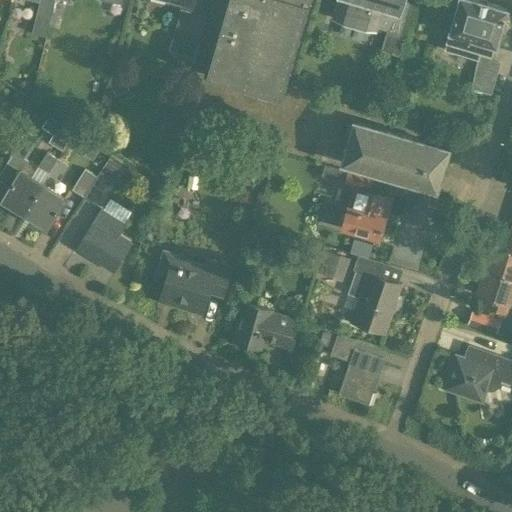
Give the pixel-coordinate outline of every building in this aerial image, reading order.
[(31,0),(39,2),(31,33),(46,37),(54,0),(31,0)] [(305,0),(228,0),(207,72),(278,93),(305,0)] [(336,0),(331,17),(376,30),(377,27),(399,33),(408,1),(404,0),(336,0)] [(456,0),(448,30),(449,31),(443,49),(478,59),(477,59),(471,88),(490,94),(500,62),(491,54),(494,44),(495,45),(506,7),(481,0),(456,0)] [(194,56),(205,15),(180,8),(169,49),(194,56)] [(43,125),(54,131),(49,140),(62,148),(72,131),(48,117),(43,125)] [(341,161),(435,188),(447,147),(353,120),(341,161)] [(23,159),(37,138),(25,131),(11,151),(23,159)] [(48,173),(58,158),(47,151),(38,166),(48,173)] [(68,165),(58,158),(48,173),(59,180),(68,165)] [(125,175),(147,188),(152,179),(130,166),(125,175)] [(83,196),(96,175),(85,168),(72,189),(83,196)] [(22,214),(42,183),(20,169),(0,201),(22,214)] [(109,183),(96,175),(83,196),(97,204),(109,183)] [(42,183),(22,214),(45,228),(64,197),(42,183)] [(387,218),(393,195),(353,185),(347,206),(346,206),(340,227),(378,239),(384,216),(387,218)] [(105,209),(125,219),(129,211),(109,200),(105,209)] [(102,208),(96,218),(77,248),(112,270),(130,243),(119,235),(126,223),(102,208)] [(511,223),(504,245),(492,241),(484,267),(511,276),(511,223)] [(370,254),(373,241),(353,236),(351,250),(370,254)] [(202,266),(185,260),(187,255),(163,248),(153,279),(165,283),(160,300),(200,312),(206,292),(223,296),(232,265),(205,257),(202,266)] [(350,258),(324,250),(321,261),(326,263),(322,275),(343,281),(350,258)] [(353,269),(356,270),(347,294),(359,298),(351,321),(383,332),(400,285),(377,277),(382,262),(357,255),(353,269)] [(511,276),(484,267),(475,293),(487,297),(484,307),(506,314),(509,304),(511,304),(511,276)] [(295,317),(271,310),(244,302),(232,340),(260,348),(262,340),(286,347),(295,317)] [(471,308),(466,324),(502,336),(507,320),(471,308)] [(384,358),(354,348),(357,339),(337,333),(330,354),(349,360),(337,394),(368,404),(384,358)] [(499,383),(499,378),(511,382),(511,360),(469,346),(464,358),(463,358),(459,360),(458,363),(454,362),(445,387),(480,399),(484,388),(489,389),(495,388),(499,383)] [(187,474),(177,447),(156,455),(166,481),(187,474)]
